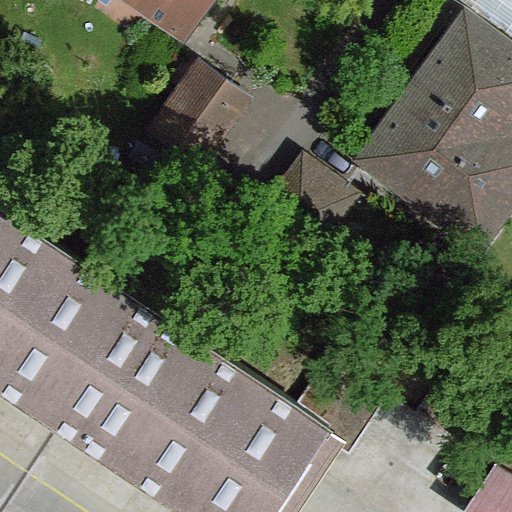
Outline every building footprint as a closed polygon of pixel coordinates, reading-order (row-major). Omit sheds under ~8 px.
[(135,0),(183,32),(205,0),(135,0)] [(511,48),(468,17),(369,154),(484,238),(511,195),(511,182),(483,162),(511,121),(511,48)] [(251,94),(204,60),(156,127),(203,161),(251,94)] [(356,193),(306,157),(271,207),(320,242),(356,193)] [(0,201),(0,381),(196,511),(269,511),(329,423),(298,402),(0,201)] [(466,279),(448,266),(435,285),(453,296),(466,279)] [(298,402),(329,423),(348,434),(379,384),(331,351),(298,402)] [(511,511),(511,470),(501,463),(468,511),(511,511)]
